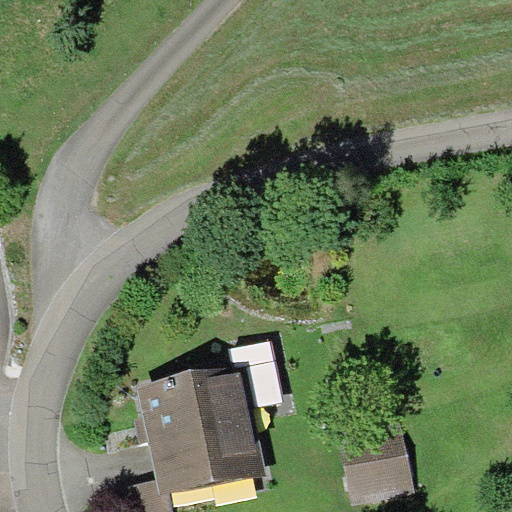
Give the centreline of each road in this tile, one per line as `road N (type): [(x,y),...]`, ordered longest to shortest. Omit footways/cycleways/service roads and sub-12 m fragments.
road 1 (residential): [(29,511),(26,446),(38,358),(88,288),(145,230),(309,163),(511,131)]
road 2 (track): [(224,0),(101,126),(71,175),(58,212),(63,245),(88,288)]
